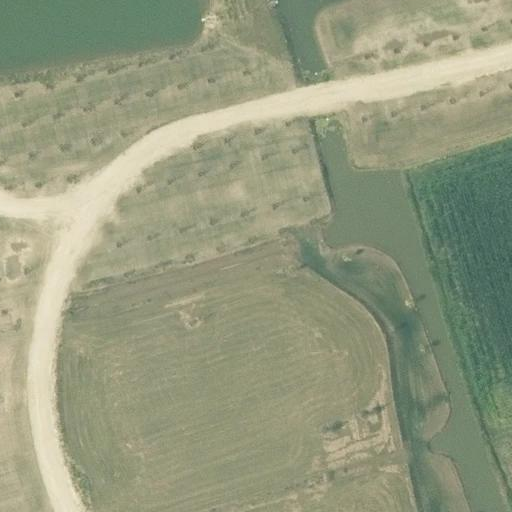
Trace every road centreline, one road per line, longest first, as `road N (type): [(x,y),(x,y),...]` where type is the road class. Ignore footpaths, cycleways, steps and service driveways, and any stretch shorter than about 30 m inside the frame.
road 1 (residential): [(511,54),(189,127),(144,148),(83,215)]
road 2 (residential): [(83,215),(44,330),(34,405),(42,460),(64,511)]
